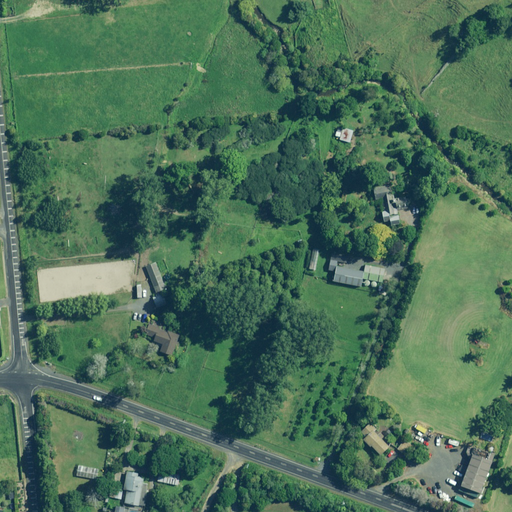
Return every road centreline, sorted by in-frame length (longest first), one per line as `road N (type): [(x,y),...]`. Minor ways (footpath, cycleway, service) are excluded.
road 1 (tertiary): [(23,377),(80,390),(411,511)]
road 2 (unclassified): [(23,377),(0,163)]
road 3 (unclassified): [(23,377),(36,511)]
